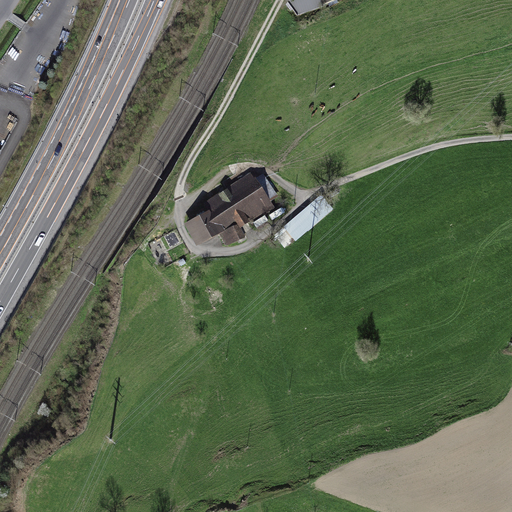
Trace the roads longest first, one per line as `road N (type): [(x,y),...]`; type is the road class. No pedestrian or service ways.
road 1 (track): [(279,0),(180,181),(175,211),(192,245),(226,247),(296,205)]
road 2 (motorway): [(0,302),(154,0)]
road 3 (motorway): [(129,0),(0,254)]
